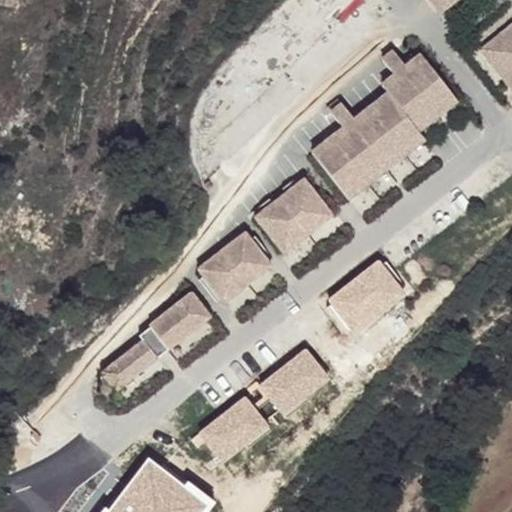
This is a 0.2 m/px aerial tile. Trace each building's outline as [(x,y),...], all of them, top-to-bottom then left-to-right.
[(431,0),(439,10),(452,0),(431,0)] [(511,19),(477,45),(511,93),(511,19)] [(386,85),(309,145),(349,194),(425,134),(420,126),(460,97),(441,71),(418,47),(380,76),(386,85)] [(303,171),(253,213),(281,249),(333,207),(303,171)] [(246,225),(196,264),(224,297),(272,256),(246,225)] [(142,336),(103,370),(117,386),(158,352),(211,312),(189,285),(149,321),(150,322),(139,331),(142,336)] [(298,418),(342,375),(312,344),(268,388),(298,418)] [(230,465),(282,430),(257,394),(206,429),(230,465)] [(157,455),(117,511),(218,511),(225,502),(157,455)]
